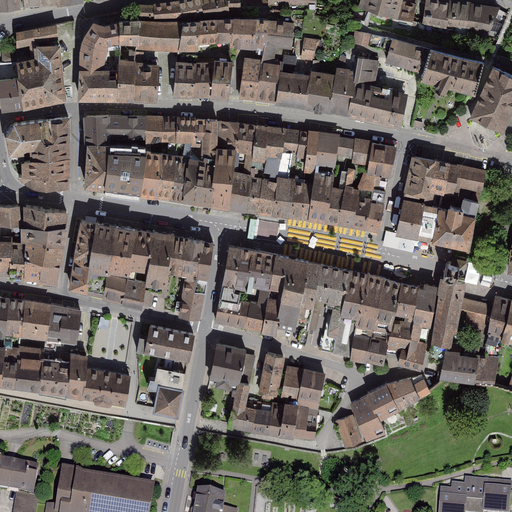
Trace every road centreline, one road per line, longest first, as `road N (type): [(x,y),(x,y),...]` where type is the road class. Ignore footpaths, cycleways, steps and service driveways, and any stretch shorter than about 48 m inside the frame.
road 1 (residential): [(206,326),(349,370),(358,382),(314,445),(189,423)]
road 2 (residential): [(76,108),(276,110),(407,135)]
road 3 (residential): [(189,423),(0,389)]
road 4 (residential): [(0,435),(52,432),(182,462)]
road 5 (tertiary): [(223,227),(384,250)]
road 6 (tertiary): [(75,200),(223,227)]
road 7 (residential): [(61,294),(206,326)]
road 8 (tertiary): [(0,33),(23,20),(137,0)]
